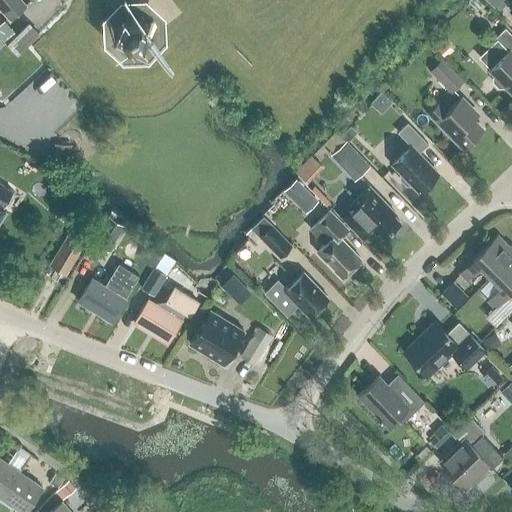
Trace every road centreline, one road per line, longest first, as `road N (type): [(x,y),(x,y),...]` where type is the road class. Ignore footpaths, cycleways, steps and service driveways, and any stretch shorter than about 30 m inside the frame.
road 1 (residential): [(506,182),(399,280),(286,431)]
road 2 (residential): [(286,431),(9,319)]
road 3 (residential): [(421,511),(286,431)]
